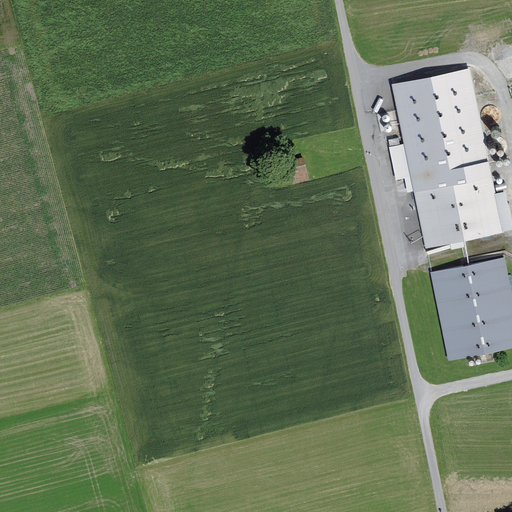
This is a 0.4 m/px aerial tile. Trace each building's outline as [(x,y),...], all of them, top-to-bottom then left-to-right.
[(470,68),(392,83),(426,249),(504,234),(470,68)] [(485,115),(485,118),(486,121),(488,123),(491,125),(494,126),(498,126),(501,124),(503,122),(505,119),(505,116),(504,113),(503,110),(500,108),(497,106),(494,106),(491,107),(488,109),(486,112),(485,115)] [(492,144),(492,148),(493,151),(495,153),(498,155),(501,156),(504,156),(507,154),(510,152),(511,149),(511,146),(511,143),(510,140),(507,137),(504,136),(501,136),(498,137),(495,139),(493,141),(492,144)] [(302,148),(286,152),(294,183),(309,179),(302,148)] [(511,282),(507,255),(438,268),(456,357),(511,345),(511,282)]
